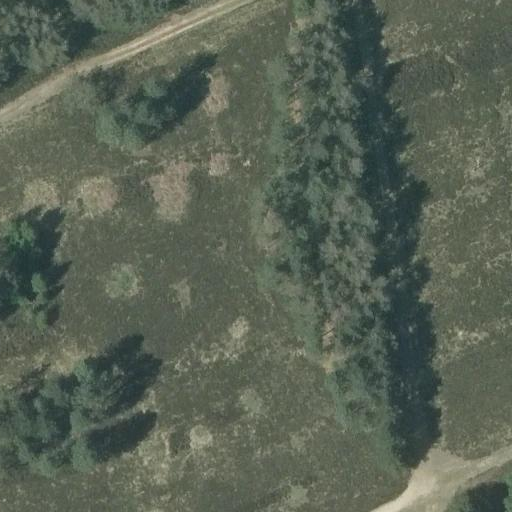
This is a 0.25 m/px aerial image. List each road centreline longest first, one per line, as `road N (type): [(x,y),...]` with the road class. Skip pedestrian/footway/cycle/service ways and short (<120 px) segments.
road 1 (track): [(354,0),(432,487),(380,511)]
road 2 (track): [(0,119),(248,0)]
